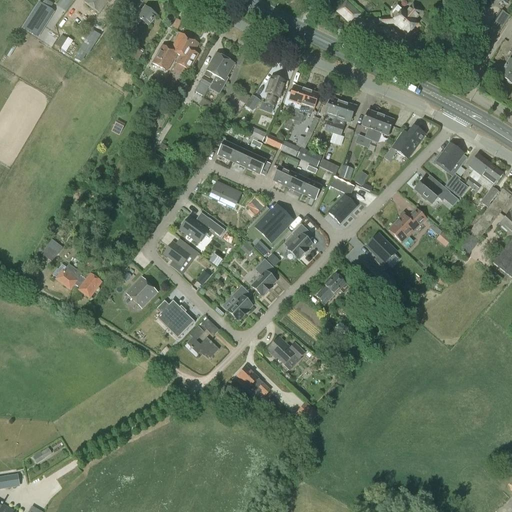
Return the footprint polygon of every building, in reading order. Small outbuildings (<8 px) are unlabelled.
[(86,0),(85,2),(99,13),(107,2),(109,3),(111,0),(86,0)] [(338,10),(335,13),(351,26),(361,15),(357,11),(349,4),(346,1),(338,10)] [(40,4),(35,13),(46,21),(52,11),(40,4)] [(405,13),(402,11),(399,14),(395,11),(391,15),(393,19),(379,20),(379,21),(382,21),(383,25),(379,25),(379,26),(394,25),(404,34),(406,39),(410,40),(412,39),(422,28),(414,21),(420,13),(412,6),(405,13)] [(140,10),(131,22),(137,26),(141,21),(148,27),(156,16),(145,7),(142,12),(140,10)] [(510,17),(501,11),(486,35),(478,36),(480,47),(492,45),(510,17)] [(115,38),(119,33),(125,38),(132,29),(128,25),(122,21),(111,35),(115,38)] [(177,55),(179,57),(189,39),(180,34),(170,51),(162,46),(151,64),(167,73),(177,55)] [(89,35),(74,59),(81,63),(86,55),(88,56),(97,40),(89,35)] [(175,64),(177,64),(173,70),(184,77),(187,71),(189,71),(198,56),(193,53),(198,45),(189,39),(179,57),(175,64)] [(132,57),(137,61),(143,52),(138,48),(132,57)] [(209,80),(212,75),(215,77),(224,60),(215,55),(206,72),(203,76),(209,80)] [(511,58),(510,61),(509,60),(499,77),(507,82),(507,83),(510,85),(511,85),(511,58)] [(215,77),(212,83),(208,90),(218,96),(226,83),(224,82),(234,65),(224,60),(215,77)] [(208,90),(212,83),(203,78),(195,91),(204,97),(208,90)] [(278,99),(284,83),(272,79),(266,94),(268,95),(265,103),(273,106),(276,98),(278,99)] [(285,106),(295,110),(294,113),(298,114),(306,91),(294,87),(291,95),(289,94),(285,106)] [(152,88),(148,96),(153,99),(157,90),(152,88)] [(306,91),(298,114),(302,116),(303,113),(306,114),(308,109),(313,110),(318,95),(306,91)] [(230,105),(226,112),(232,115),(234,112),(239,115),(241,112),(248,101),(235,93),(231,98),(234,100),(230,105)] [(169,101),(174,105),(179,98),(174,94),(169,101)] [(245,108),(252,113),(260,102),(253,97),(245,108)] [(324,116),(333,119),(332,124),(327,122),(324,131),(332,134),(343,104),(329,99),(324,116)] [(202,100),(198,106),(207,111),(211,105),(202,100)] [(355,108),(343,104),(332,134),(340,137),(343,128),(345,122),(350,124),(355,108)] [(364,140),(371,142),(380,117),(367,112),(361,127),(368,130),(364,140)] [(294,113),(291,121),(300,124),(303,116),(302,116),(298,114),(294,113)] [(393,122),(380,117),(371,142),(377,145),(381,135),(387,137),(393,122)] [(293,122),(288,120),(284,129),(288,131),(290,127),(291,127),(293,122)] [(116,122),(111,132),(119,136),(124,126),(116,122)] [(403,131),(395,143),(383,159),(389,163),(396,152),(404,158),(410,150),(411,151),(417,143),(418,144),(424,136),(413,128),(408,135),(403,131)] [(263,143),(266,135),(253,129),(250,137),(263,143)] [(343,138),(351,139),(351,130),(344,129),(343,138)] [(213,131),(206,141),(213,146),(220,136),(213,131)] [(298,150),(295,157),(301,160),(301,161),(317,168),(321,158),(306,151),(305,153),(304,152),(312,135),(307,133),(304,140),(300,150),(298,150)] [(328,143),(337,146),(340,137),(331,134),(328,143)] [(268,136),(265,143),(279,150),(283,142),(268,136)] [(300,150),(304,140),(300,138),(295,148),(298,150),(300,150)] [(218,156),(232,163),(238,149),(224,143),(218,156)] [(281,151),(295,157),(298,150),(295,148),(284,143),(281,151)] [(450,145),(443,156),(440,154),(435,161),(454,176),(461,167),(456,164),(462,155),(456,151),(457,150),(450,145)] [(245,169),(251,156),(238,149),(232,163),(245,169)] [(265,162),(251,156),(245,169),(259,175),(265,162)] [(468,167),(481,177),(489,165),(477,156),(468,167)] [(288,157),(285,164),(296,169),(299,163),(288,157)] [(182,165),(175,160),(166,173),(173,178),(182,165)] [(338,169),(322,161),(319,168),(335,176),(338,169)] [(353,169),(342,165),(338,177),(349,180),(353,169)] [(503,175),(489,165),(481,177),(494,187),(503,175)] [(273,182),(287,188),(293,175),(279,168),(273,182)] [(101,175),(100,172),(97,170),(94,171),(92,175),(93,178),(96,180),(100,178),(101,175)] [(354,184),(360,188),(367,178),(361,174),(354,184)] [(300,195),(307,181),(293,175),(287,188),(300,195)] [(354,187),(334,177),(330,187),(349,197),(354,187)] [(465,185),(470,189),(475,183),(470,179),(465,185)] [(417,188),(415,191),(421,197),(420,198),(425,202),(426,201),(431,205),(437,198),(442,202),(444,200),(453,208),(458,201),(449,194),(449,193),(440,186),(436,190),(424,180),(422,183),(421,183),(417,188)] [(321,188),(307,181),(300,195),(314,201),(321,188)] [(458,182),(450,192),(460,199),(467,189),(458,182)] [(481,187),(475,183),(470,189),(476,194),(481,187)] [(218,184),(211,198),(233,208),(240,194),(218,184)] [(370,193),(372,189),(364,185),(361,189),(370,193)] [(492,188),(483,200),(489,204),(498,193),(492,188)] [(511,197),(502,191),(468,235),(477,243),(511,198),(511,197)] [(255,196),(242,210),(253,219),(265,204),(255,196)] [(355,208),(344,197),(328,214),(339,225),(355,208)] [(276,207),(259,224),(265,230),(261,234),(271,244),(292,222),(276,207)] [(511,210),(499,225),(511,236),(511,239),(492,265),(511,280),(511,279),(511,210)] [(425,220),(416,211),(407,220),(402,215),(397,219),(399,221),(391,229),(396,235),(394,237),(401,244),(425,220)] [(208,229),(213,233),(218,226),(209,220),(208,220),(209,220),(205,226),(196,220),(197,221),(195,223),(190,219),(180,232),(198,244),(207,232),(206,231),(208,229)] [(433,225),(429,229),(437,237),(441,233),(433,225)] [(293,236),(284,246),(287,249),(287,250),(297,260),(298,259),(299,260),(308,251),(307,250),(312,245),(306,240),(310,235),(301,226),(292,235),(293,236)] [(445,248),(451,241),(442,233),(436,241),(445,248)] [(396,253),(378,235),(366,247),(376,258),(373,261),(381,268),(384,265),(396,253)] [(41,255),(52,263),(62,249),(51,241),(41,255)] [(239,249),(245,255),(251,248),(245,242),(239,249)] [(183,252),(172,244),(164,255),(173,262),(170,267),(178,273),(189,257),(193,260),(197,254),(188,247),(183,252)] [(264,249),(260,253),(264,257),(268,253),(264,249)] [(214,255),(209,262),(217,268),(222,262),(214,255)] [(272,255),(266,261),(273,268),(279,262),(272,255)] [(75,258),(71,263),(80,269),(83,264),(75,258)] [(255,271),(261,277),(251,287),(261,297),(262,296),(263,297),(272,288),(271,287),(276,282),(270,277),(275,272),(264,261),(255,271)] [(379,289),(386,282),(366,263),(359,270),(379,289)] [(78,291),(89,300),(101,283),(90,275),(85,282),(79,278),(82,275),(68,265),(62,274),(61,273),(55,281),(70,291),(74,285),(79,289),(78,291)] [(131,277),(127,273),(121,279),(126,283),(131,277)] [(204,274),(196,284),(199,287),(208,277),(204,274)] [(348,288),(341,280),(335,275),(330,280),(324,286),(326,288),(316,297),(324,305),(339,290),(343,293),(348,288)] [(439,275),(436,284),(447,288),(450,279),(439,275)] [(141,309),(156,293),(142,279),(127,295),(141,309)] [(237,322),(238,321),(239,322),(248,313),(247,312),(252,307),(246,301),(251,297),(241,288),(232,297),(237,301),(227,312),(237,322)] [(388,303),(390,301),(374,289),(372,292),(383,301),(383,300),(388,303)] [(401,298),(396,304),(403,310),(408,303),(401,298)] [(195,323),(185,314),(186,312),(183,314),(181,311),(182,310),(172,301),(171,302),(172,302),(168,306),(164,302),(156,310),(160,314),(156,319),(156,320),(159,317),(179,337),(177,339),(177,340),(194,323),(194,324),(195,323)] [(201,326),(198,328),(204,334),(206,331),(213,338),(218,332),(206,320),(201,326)] [(348,343),(353,337),(340,324),(330,334),(334,339),(336,338),(340,342),(343,338),(348,343)] [(392,327),(389,324),(382,332),(386,334),(392,327)] [(203,353),(209,360),(218,350),(207,339),(200,346),(196,342),(204,334),(198,328),(189,336),(191,338),(186,344),(199,357),(203,353)] [(304,354),(294,345),(290,350),(279,339),(267,352),(274,358),(275,357),(285,367),(294,358),(298,361),(304,354)] [(161,353),(160,353),(165,357),(166,356),(170,352),(166,347),(161,353)] [(258,380),(258,379),(246,368),(237,378),(248,389),(247,390),(256,398),(260,393),(265,398),(271,392),(258,380)] [(308,426),(318,416),(306,405),(296,416),(308,426)] [(41,455),(40,454),(32,459),(36,466),(52,456),(48,450),(41,455)] [(17,475),(1,478),(3,489),(19,486),(17,475)]
